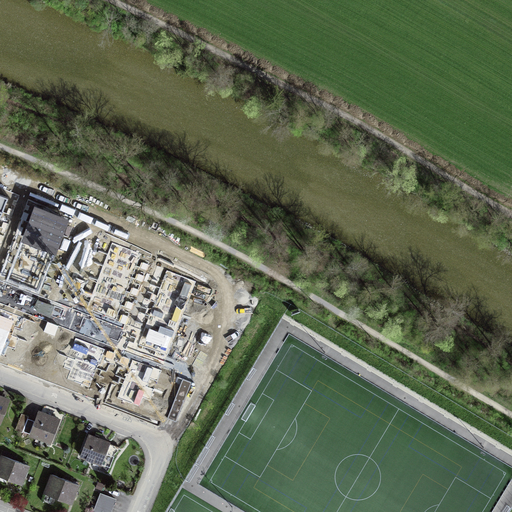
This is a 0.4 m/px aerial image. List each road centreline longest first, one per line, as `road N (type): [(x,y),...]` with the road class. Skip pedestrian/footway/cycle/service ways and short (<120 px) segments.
road 1 (track): [(92,0),(233,58),(440,166),(511,218)]
road 2 (residential): [(138,511),(159,458),(156,444),(137,428),(0,375)]
